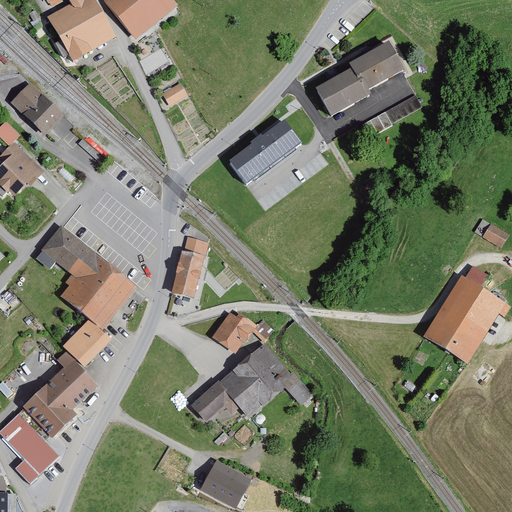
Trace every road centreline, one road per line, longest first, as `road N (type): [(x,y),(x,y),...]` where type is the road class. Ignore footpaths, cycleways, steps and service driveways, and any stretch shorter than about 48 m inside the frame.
road 1 (track): [(150,326),(249,306),(410,319),(433,310),(471,262),(492,257),(511,264)]
road 2 (tertiary): [(168,230),(156,311),(61,511)]
road 3 (tertiary): [(339,0),(275,89),(181,177)]
road 4 (residential): [(0,283),(95,181),(168,230)]
road 5 (residential): [(181,177),(99,0)]
